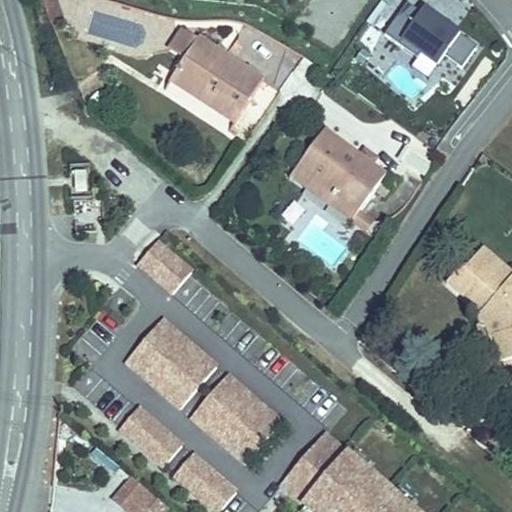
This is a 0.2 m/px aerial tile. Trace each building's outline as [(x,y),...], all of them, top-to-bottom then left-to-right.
[(41,0),(51,24),(61,20),(55,5),(58,4),(58,0),(41,0)] [(265,0),(261,5),(275,17),(276,15),(288,25),(303,6),(295,0),(265,0)] [(444,58),(465,68),(480,38),(407,1),(387,39),(440,65),(444,58)] [(184,61),(198,40),(184,31),(170,52),(184,61)] [(263,82),(198,40),(184,61),(171,82),(235,124),(263,82)] [(324,132),(306,157),(297,170),(358,214),(386,177),(372,166),(377,159),(366,151),(360,158),(324,132)] [(297,170),(291,178),(352,223),(358,214),(297,170)] [(87,191),(86,172),(74,173),(75,191),(87,191)] [(358,214),(352,223),(366,234),(373,225),(358,214)] [(139,266),(173,295),(191,274),(157,245),(139,266)] [(511,275),(483,251),(465,272),(461,268),(448,284),(483,313),(478,319),(478,323),(479,325),(479,327),(483,329),(488,329),(491,340),(496,338),(504,365),(511,362),(511,275)] [(162,322),(127,364),(181,410),(217,368),(162,322)] [(483,329),(479,327),(491,368),(504,365),(496,338),(491,340),(488,329),(483,329)] [(227,377),(192,419),(246,466),(282,424),(227,377)] [(120,431),(164,469),(182,447),(139,410),(120,431)] [(414,511),(324,436),(281,486),(311,511),(414,511)] [(175,478),(214,511),(220,511),(236,494),(193,457),(175,478)] [(129,511),(147,492),(133,480),(113,503),(123,511),(129,511)] [(147,492),(129,511),(148,511),(157,501),(147,492)]
